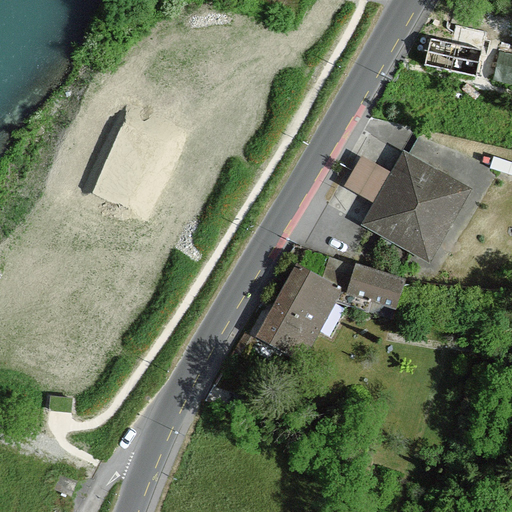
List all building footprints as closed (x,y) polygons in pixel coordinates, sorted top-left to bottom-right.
[(429,36),(422,67),(484,81),(494,34),(457,26),(453,42),(429,36)] [(511,68),(499,66),(496,84),(511,86),(511,68)] [(399,176),(382,206),(371,226),(435,263),(476,192),(411,155),(399,176)] [(366,197),(382,206),(399,176),(382,166),(367,157),(350,188),(366,197)] [(334,260),(328,280),(347,290),(353,293),(361,267),(334,260)] [(302,266),(263,337),(308,361),(340,303),(347,290),(328,280),(302,266)] [(361,267),(353,293),(402,308),(410,282),(361,267)] [(397,322),(402,308),(353,293),(347,290),(340,303),(397,322)] [(33,511),(33,455),(0,454),(0,475),(10,476),(9,511),(33,511)]
